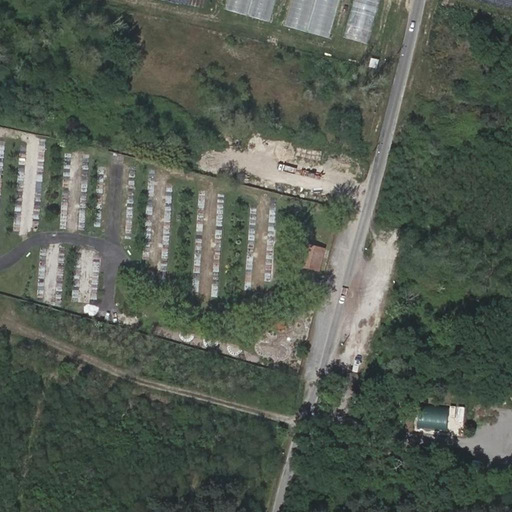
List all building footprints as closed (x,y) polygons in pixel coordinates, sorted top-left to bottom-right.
[(332,36),(341,0),(293,0),(287,25),(332,36)] [(356,0),(347,36),(371,42),(382,0),(356,0)] [(327,246),(308,242),(302,270),(321,274),(327,246)] [(448,429),(450,406),(421,404),(419,427),(448,429)] [(451,404),(450,413),(466,416),(468,407),(451,404)]
